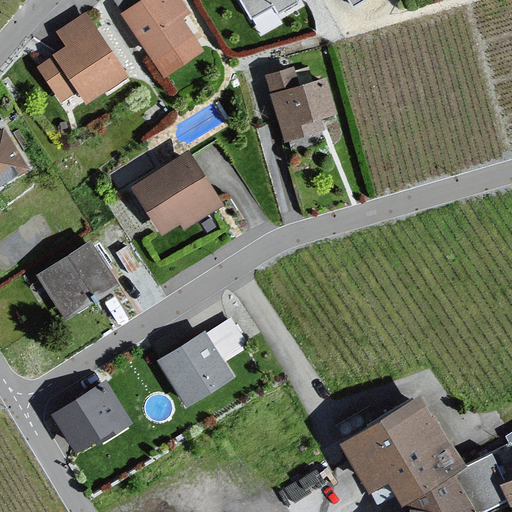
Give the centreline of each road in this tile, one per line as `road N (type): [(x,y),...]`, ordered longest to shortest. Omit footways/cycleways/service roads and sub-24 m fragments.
road 1 (residential): [(18,403),(272,244),(511,171)]
road 2 (residential): [(18,403),(83,511)]
